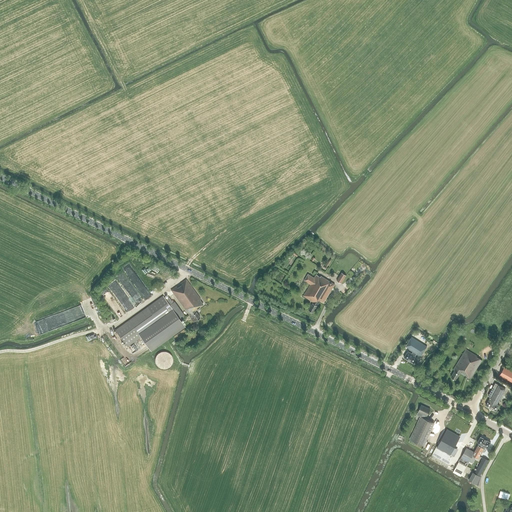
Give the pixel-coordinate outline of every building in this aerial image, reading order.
[(341,283),(346,275),(342,273),(337,280),(341,283)] [(320,300),(324,302),(335,284),(321,276),(320,277),(316,275),(314,278),(308,274),(304,281),(310,284),(303,296),(313,302),(309,310),(313,313),(320,302),(319,301),(320,300)] [(121,305),(131,298),(116,279),(107,286),(108,288),(101,293),(120,318),(126,314),(123,310),(124,309),(122,307),(121,305)] [(178,288),(177,286),(171,290),(193,322),(200,317),(195,310),(203,305),(200,300),(201,299),(186,279),(181,283),(182,285),(178,288)] [(163,296),(157,300),(115,330),(127,347),(141,337),(151,351),(185,327),(180,319),(185,316),(174,302),(173,303),(169,298),(165,300),(163,296)] [(421,356),(427,346),(412,337),(406,346),(410,348),(409,349),(413,352),(412,354),(408,351),(404,358),(414,363),(417,358),(415,357),(417,354),(421,356)] [(482,360),(480,359),(476,357),(477,356),(466,349),(453,370),(454,371),(451,377),(456,380),(460,373),(470,379),(482,360)] [(511,382),(511,370),(505,367),(500,375),(511,382)] [(489,396),(491,397),(486,405),(490,407),(490,408),(492,409),(492,408),(496,411),(500,405),(497,404),(505,388),(496,383),(489,396)] [(427,416),(430,409),(421,405),(418,412),(422,414),(421,417),(410,439),(423,446),(434,423),(425,419),(426,416),(427,416)] [(446,430),(437,447),(454,456),(455,455),(454,454),(456,450),(454,449),(460,438),(446,430)] [(477,442),(479,443),(485,446),(488,448),(491,442),(481,437),(477,442)] [(474,452),(466,448),(453,472),(469,480),(471,476),(463,472),(466,467),(469,462),(473,455),(478,458),(485,446),(479,443),(474,452)] [(474,473),(480,476),(480,475),(489,460),(483,457),(474,473)] [(473,472),(471,476),(469,480),(476,485),(481,477),(480,476),(474,473),(473,472)]
